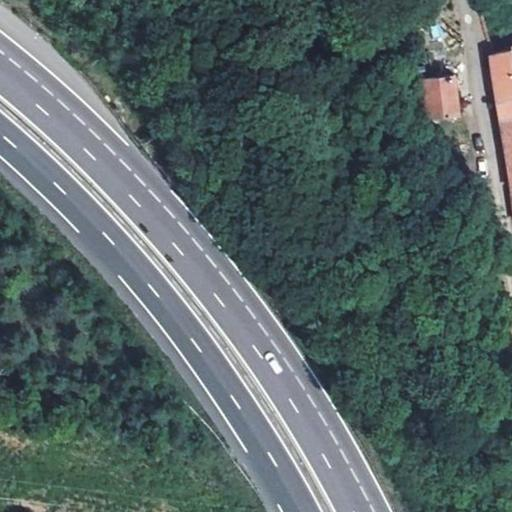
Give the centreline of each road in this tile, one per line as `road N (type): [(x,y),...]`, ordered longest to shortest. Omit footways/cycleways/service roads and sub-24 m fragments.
road 1 (motorway): [(360,511),(252,335),(93,149),(0,67)]
road 2 (motorway): [(0,152),(118,254),(298,511)]
road 3 (unclassified): [(461,0),(485,90),(511,300)]
